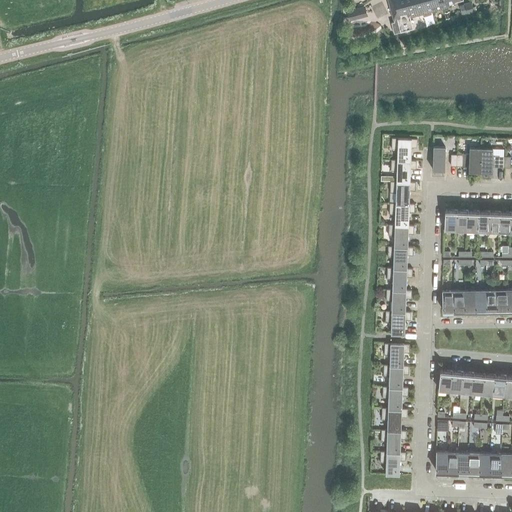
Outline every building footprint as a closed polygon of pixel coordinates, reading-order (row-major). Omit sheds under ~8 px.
[(430,0),(387,0),(394,22),(391,23),(394,33),(413,28),(410,18),(434,11),(430,0)] [(457,0),(430,0),(434,11),(449,7),(448,4),(454,2),(454,1),(457,0)] [(465,4),(467,14),(474,12),(471,2),(465,4)] [(353,10),(356,18),(365,15),(363,7),(353,10)] [(397,149),(397,159),(410,160),(411,147),(416,147),(417,139),(392,138),(391,149),(397,149)] [(445,147),(433,147),(432,169),(444,170),(445,147)] [(469,148),(468,171),(480,171),(481,148),(469,148)] [(481,148),(480,171),(492,172),(492,166),(498,166),(498,167),(504,167),(504,156),(503,156),(503,149),(492,149),(481,148)] [(396,171),(396,181),(409,181),(410,168),(416,169),(416,160),(410,160),(397,159),(391,159),(390,171),(396,171)] [(395,193),(395,203),(409,203),(409,190),(415,190),(415,182),(409,181),(396,181),(390,181),(390,192),(395,193)] [(395,214),(394,224),(408,225),(408,212),(414,212),(414,203),(409,203),(395,203),(389,202),(389,214),(395,214)] [(456,210),(444,210),(444,229),(455,229),(456,210)] [(456,210),(455,229),(466,230),(466,211),(456,210)] [(466,211),(466,230),(477,230),(477,211),(466,211)] [(488,211),(477,211),(477,230),(487,231),(488,211)] [(499,212),(488,211),(487,231),(498,231),(499,212)] [(499,212),(498,231),(509,231),(510,212),(499,212)] [(394,236),(393,246),(407,246),(408,233),(413,233),(414,225),(408,225),(394,224),(388,224),(388,235),(394,236)] [(407,246),(393,246),(388,245),(387,257),(393,257),(393,267),(406,268),(407,255),(412,255),(413,246),(407,246)] [(392,279),(392,289),(406,289),(406,276),(412,277),(412,268),(406,268),(393,267),(387,267),(386,279),(392,279)] [(391,300),(391,310),(405,311),(405,298),(411,298),(411,290),(406,289),(392,289),(386,289),(386,300),(391,300)] [(496,309),(496,289),(485,290),(485,309),(496,309)] [(507,309),(507,289),(496,289),(496,309),(507,309)] [(453,309),(453,290),(442,290),(442,310),(453,309)] [(464,290),(453,290),(453,309),(464,309),(464,290)] [(475,309),(474,290),(464,290),(464,309),(475,309)] [(485,309),(485,290),(474,290),(475,309),(485,309)] [(391,322),(390,333),(404,333),(404,320),(410,320),(410,311),(405,311),(391,310),(385,310),(385,322),(391,322)] [(389,354),(389,364),(389,365),(403,365),(403,352),(409,352),(409,344),(384,343),(384,354),(389,354)] [(389,376),(388,386),(402,387),(402,374),(408,374),(408,365),(403,365),(389,365),(389,364),(383,364),(383,376),(389,376)] [(449,390),(451,371),(440,370),(438,389),(449,390)] [(460,391),(462,372),(451,371),(449,390),(460,391)] [(471,392),(472,373),(462,372),(460,391),(471,392)] [(481,393),(483,374),(472,373),(471,392),(481,393)] [(492,394),(494,375),(483,374),(481,393),(492,394)] [(503,395),(505,376),(494,375),(492,394),(503,395)] [(511,395),(511,376),(505,376),(503,395),(511,395)] [(408,387),(402,387),(388,386),(382,386),(382,397),(388,398),(388,408),(401,408),(402,395),(407,395),(408,387)] [(387,419),(387,429),(387,430),(400,430),(401,417),(407,417),(407,408),(401,408),(388,408),(382,407),(381,419),(387,419)] [(437,421),(437,431),(447,432),(448,421),(437,421)] [(386,441),(386,451),(400,452),(400,451),(400,438),(406,439),(406,430),(400,430),(387,430),(387,429),(381,429),(380,441),(386,441)] [(447,451),(436,450),(435,470),(446,470),(447,451)] [(405,452),(400,451),(400,452),(386,451),(380,451),(380,462),(386,462),(385,473),(399,474),(399,460),(405,460),(405,452)] [(458,451),(447,451),(446,470),(457,470),(458,451)] [(468,471),(468,452),(458,451),(457,470),(468,471)] [(468,471),(479,471),(479,452),(468,452),(468,471)] [(490,452),(479,452),(479,471),(489,472),(490,452)] [(489,472),(500,472),(501,453),(490,452),(489,472)] [(500,472),(511,472),(511,453),(501,453),(500,472)]
